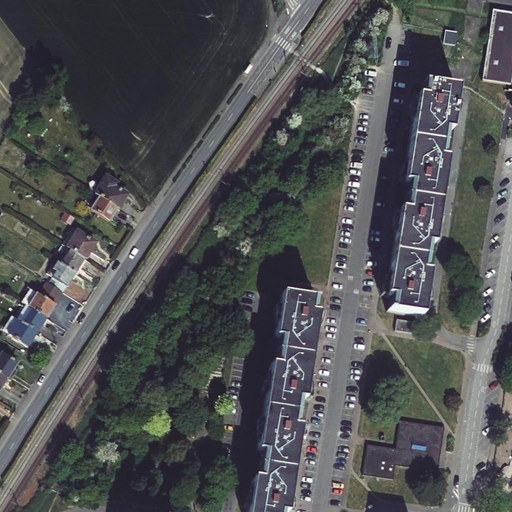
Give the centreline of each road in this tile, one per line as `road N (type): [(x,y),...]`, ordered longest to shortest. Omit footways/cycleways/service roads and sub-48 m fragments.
road 1 (tertiary): [(0,465),(145,239),(306,12)]
road 2 (residential): [(317,511),(393,31)]
road 3 (residential): [(511,230),(482,369),(465,511)]
road 4 (residential): [(228,511),(258,304)]
